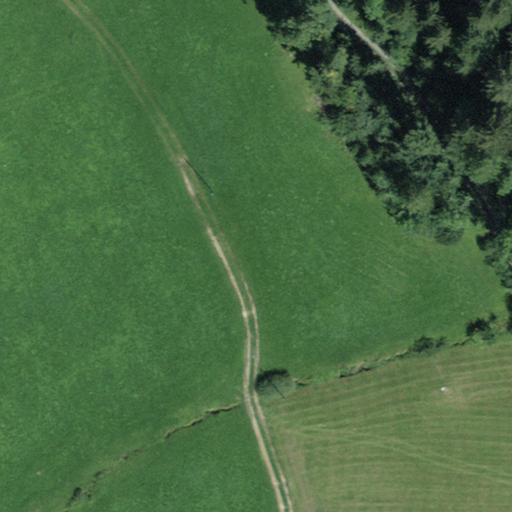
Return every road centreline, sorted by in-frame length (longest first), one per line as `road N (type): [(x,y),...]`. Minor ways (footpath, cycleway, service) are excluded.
road 1 (track): [(289,511),(257,411),(249,306),(205,203),(103,35),(64,0)]
road 2 (track): [(511,258),(412,92),(324,0)]
